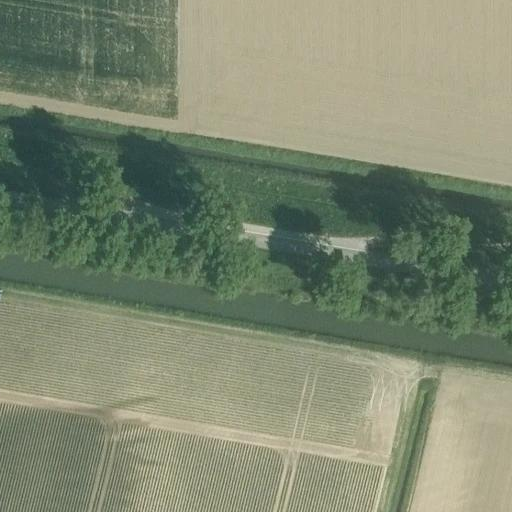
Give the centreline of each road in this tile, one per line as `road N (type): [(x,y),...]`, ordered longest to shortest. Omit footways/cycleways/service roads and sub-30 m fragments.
road 1 (unclassified): [(0,197),(511,281)]
road 2 (track): [(511,245),(368,243),(340,252)]
road 3 (track): [(155,222),(116,199),(0,164)]
